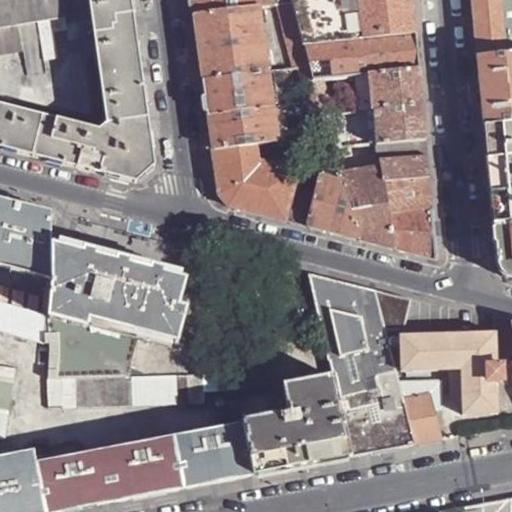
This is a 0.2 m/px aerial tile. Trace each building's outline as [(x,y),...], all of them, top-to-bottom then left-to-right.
[(0,0),(0,26),(18,24),(37,20),(64,16),(67,16),(64,0),(0,0)] [(89,0),(92,19),(134,14),(131,0),(89,0)] [(191,0),(192,2),(194,16),(258,8),(269,6),(269,0),(191,0)] [(362,41),(358,0),(291,0),(292,3),(304,46),(362,41)] [(358,0),(362,41),(416,36),(414,23),(412,0),(358,0)] [(511,0),(471,0),(475,29),(475,38),(477,58),(511,54),(511,0)] [(292,3),(277,6),(292,70),(298,69),(309,68),(304,46),(292,3)] [(203,80),(267,73),(258,8),(194,16),(199,55),(203,80)] [(64,16),(37,20),(40,34),(53,32),(66,29),(64,16)] [(0,26),(0,53),(23,50),(18,24),(0,26)] [(136,31),(94,37),(98,67),(106,123),(95,131),(0,106),(0,149),(137,185),(155,168),(145,92),(136,31)] [(44,60),(56,58),(53,32),(40,34),(44,60)] [(417,51),(416,36),(362,41),(304,46),(309,68),(312,82),(324,81),(370,74),(419,68),(417,51)] [(479,81),(511,78),(511,54),(477,58),(479,81)] [(98,67),(91,68),(98,124),(0,98),(0,106),(95,131),(106,123),(98,67)] [(298,69),(304,103),(307,103),(318,101),(312,82),(309,68),(298,69)] [(420,87),(419,68),(370,74),(374,109),(422,105),(420,87)] [(208,115),(272,107),(267,73),(203,80),(206,105),(208,115)] [(484,127),(511,124),(511,78),(479,81),(480,92),(481,93),(484,127)] [(324,81),(312,82),(318,101),(322,115),(333,114),(324,81)] [(317,138),(328,137),(322,115),(318,101),(307,103),(317,138)] [(422,105),(374,109),(377,145),(378,144),(425,139),(423,120),(422,105)] [(211,138),(213,150),(256,145),(277,143),(272,107),(208,115),(211,138)] [(333,114),(322,115),(328,137),(332,150),(342,149),(333,114)] [(486,150),(487,161),(511,158),(511,124),(484,127),(486,150)] [(429,178),(425,139),(378,144),(382,170),(384,182),(429,178)] [(216,173),(219,196),(229,208),(261,216),(307,227),(320,179),(258,162),(256,145),(213,150),(216,173)] [(511,158),(487,161),(492,226),(511,224),(511,158)] [(395,249),(384,182),(382,170),(340,178),(342,185),(358,240),(388,248),(395,249)] [(434,238),(429,178),(384,182),(395,249),(437,260),(434,238)] [(341,236),(358,240),(342,185),(320,179),(307,227),(341,236)] [(7,203),(0,201),(0,267),(54,281),(53,247),(53,215),(7,203)] [(511,224),(492,226),(496,261),(511,280),(511,224)] [(49,319),(53,320),(78,327),(80,321),(145,337),(183,346),(192,310),(184,308),(190,280),(53,247),(54,281),(53,290),(49,316),(49,319)] [(330,361),(334,377),(352,458),(377,453),(414,445),(402,398),(401,394),(399,388),(384,331),(374,291),(309,274),(325,345),(328,361),(330,361)] [(0,302),(6,304),(8,285),(0,283),(0,302)] [(403,330),(404,294),(373,286),(374,291),(384,331),(403,330)] [(44,287),(41,314),(46,316),(49,316),(53,290),(44,287)] [(23,293),(12,290),(11,306),(21,309),(23,293)] [(27,294),(25,310),(36,313),(38,297),(27,294)] [(0,332),(45,345),(46,316),(41,314),(36,313),(25,310),(21,309),(11,306),(6,304),(0,302),(0,332)] [(45,345),(51,347),(53,320),(49,319),(49,316),(46,316),(45,345)] [(511,328),(510,321),(493,317),(494,335),(495,334),(496,357),(511,356),(511,328)] [(46,381),(135,378),(145,337),(80,321),(78,327),(53,320),(51,347),(46,381)] [(401,372),(448,371),(449,383),(462,383),(463,416),(499,415),(497,382),(503,382),(502,366),(496,366),(496,357),(495,334),(494,335),(400,337),(401,372)] [(233,363),(201,364),(202,375),(202,393),(204,393),(237,391),(233,363)] [(15,370),(0,367),(0,440),(5,441),(15,370)] [(47,410),(204,404),(204,393),(202,393),(202,375),(135,378),(46,381),(47,410)] [(250,477),(296,468),(312,465),(352,458),(334,377),(283,387),(290,412),(282,414),(281,412),(242,422),(243,426),(250,477)] [(283,387),(238,395),(239,405),(242,422),(281,412),(282,414),(290,412),(283,387)] [(441,440),(428,392),(402,398),(414,445),(425,443),(441,440)] [(234,427),(243,426),(242,422),(239,405),(231,406),(234,427)] [(172,439),(181,490),(206,485),(250,477),(243,426),(234,427),(172,439)] [(181,490),(172,439),(35,465),(44,511),(66,511),(92,507),(148,496),(181,490)] [(0,511),(44,511),(35,465),(33,454),(0,459),(0,511)] [(511,511),(511,500),(463,510),(462,511),(511,511)]
